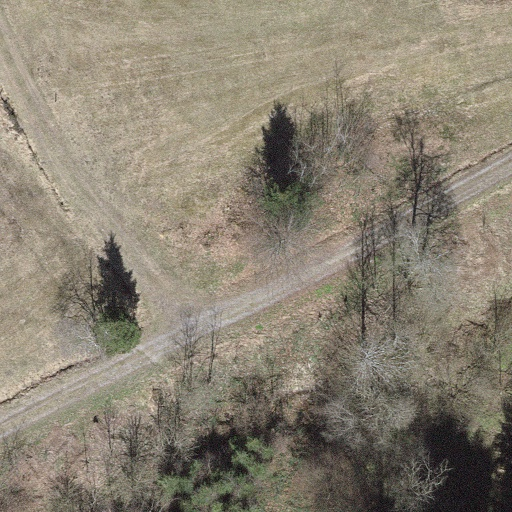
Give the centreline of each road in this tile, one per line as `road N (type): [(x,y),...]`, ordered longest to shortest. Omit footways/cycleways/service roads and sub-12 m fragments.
road 1 (track): [(0,427),(198,335),(511,165)]
road 2 (track): [(0,25),(84,195),(198,335)]
